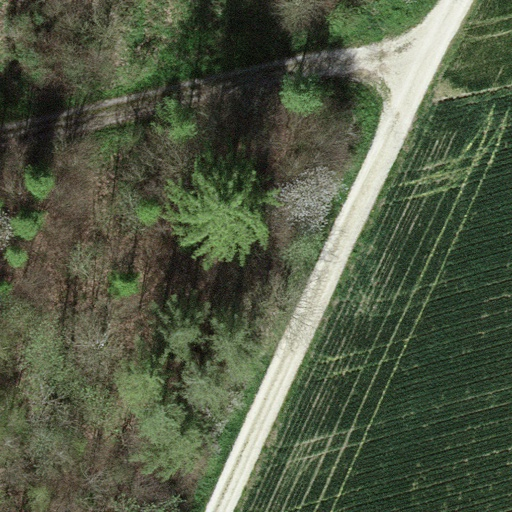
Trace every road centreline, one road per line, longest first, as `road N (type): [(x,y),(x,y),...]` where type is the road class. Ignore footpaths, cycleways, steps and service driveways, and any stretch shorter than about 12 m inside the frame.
road 1 (track): [(457,0),(216,511)]
road 2 (track): [(439,36),(0,144)]
